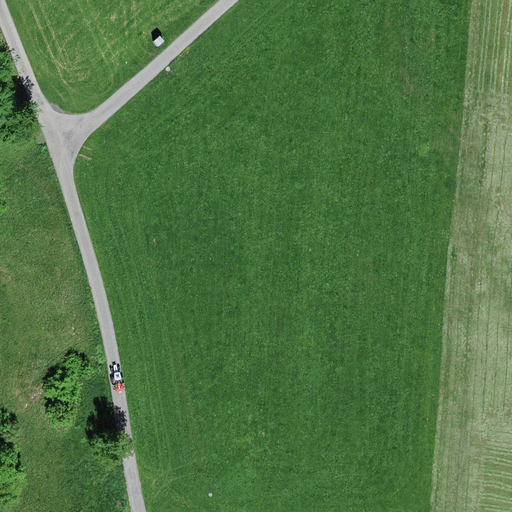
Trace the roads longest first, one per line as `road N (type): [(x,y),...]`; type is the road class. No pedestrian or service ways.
road 1 (unclassified): [(58,148),(102,313),(137,511)]
road 2 (unclassified): [(229,0),(58,148)]
road 3 (unclassified): [(0,11),(58,148)]
